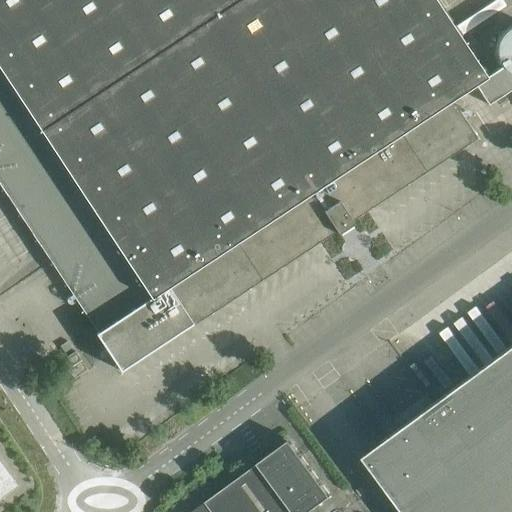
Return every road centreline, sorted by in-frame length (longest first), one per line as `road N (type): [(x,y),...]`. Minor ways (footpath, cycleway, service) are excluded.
road 1 (unclassified): [(112,502),(511,209)]
road 2 (unclassified): [(112,502),(69,465),(0,361)]
